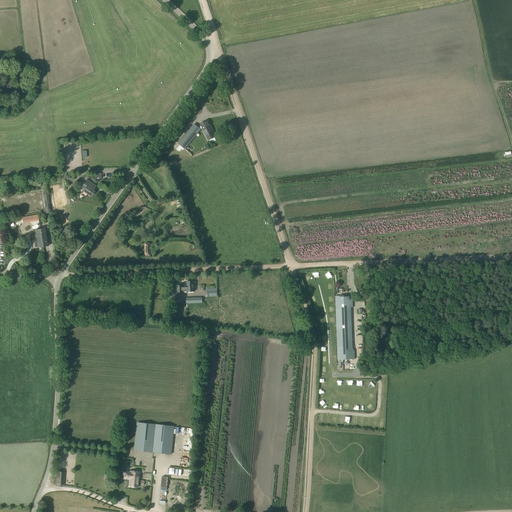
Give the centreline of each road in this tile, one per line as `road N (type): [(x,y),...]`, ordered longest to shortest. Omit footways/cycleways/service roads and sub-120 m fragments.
road 1 (unclassified): [(57,277),(208,67),(207,43),(163,0)]
road 2 (track): [(203,0),(292,265)]
road 3 (track): [(292,265),(316,343),(305,511)]
road 4 (unclassified): [(34,511),(57,430),(57,277)]
road 5 (track): [(292,265),(57,277)]
road 6 (track): [(511,257),(292,265)]
road 7 (unknown): [(356,373),(378,379),(375,414),(312,407)]
